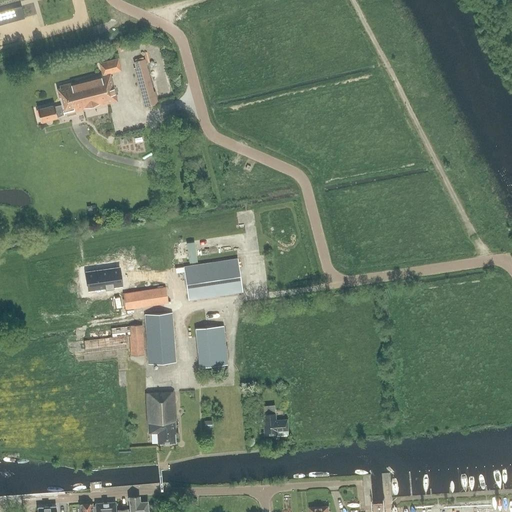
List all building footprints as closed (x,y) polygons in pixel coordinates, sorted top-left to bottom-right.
[(0,24),(25,17),(21,5),(0,11),(0,24)] [(98,33),(107,30),(100,8),(91,11),(98,33)] [(121,70),(118,58),(100,63),(103,75),(60,86),(60,88),(58,89),(62,105),(54,107),(54,105),(38,109),(41,122),(57,118),(57,115),(64,113),(64,115),(118,101),(111,73),(121,70)] [(145,107),(158,103),(155,91),(154,91),(145,59),(135,62),(136,68),(134,68),(145,107)] [(269,265),(269,269),(270,273),(272,277),(275,280),(278,283),(285,285),(287,285),(291,285),(295,283),(299,280),(302,277),(304,272),(304,268),(304,265),(303,261),(301,256),(298,254),(294,251),(289,250),(284,250),(279,251),(276,254),(273,257),(271,260),(269,265)] [(189,300),(242,292),(237,259),(184,267),(189,300)] [(89,290),(122,285),(119,267),(86,272),(89,290)] [(122,308),(166,303),(165,287),(121,292),(122,308)] [(148,364),(175,363),(172,313),(145,314),(148,364)] [(130,326),(130,327),(112,328),(113,336),(84,338),(85,351),(127,348),(126,337),(130,337),(131,356),(144,356),(142,325),(130,326)] [(200,367),(228,365),(224,326),(196,329),(200,367)] [(176,425),(174,391),(147,393),(147,402),(149,433),(158,433),(158,444),(176,443),(175,434),(179,434),(178,425),(176,425)] [(288,419),(287,419),(277,420),(275,414),(269,414),(270,417),(264,417),(265,435),(277,434),(277,436),(289,436),(288,431),(289,431),(288,419)] [(148,511),(148,501),(140,502),(140,497),(130,498),(130,511),(148,511)] [(96,506),(93,506),(92,511),(116,511),(116,503),(116,502),(96,503),(96,506)]
